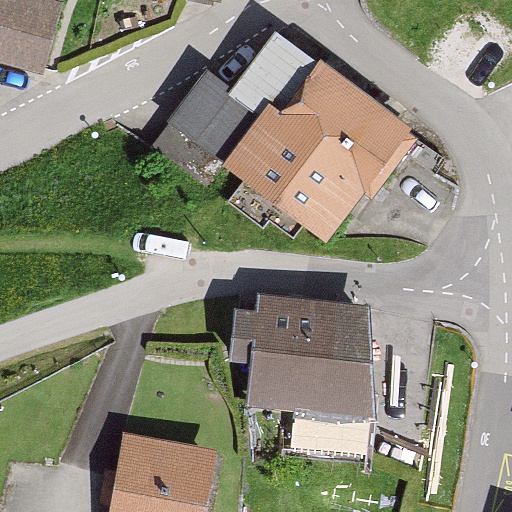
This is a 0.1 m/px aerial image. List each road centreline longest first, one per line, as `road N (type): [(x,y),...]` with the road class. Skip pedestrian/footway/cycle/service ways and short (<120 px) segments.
road 1 (residential): [(0,351),(197,291),(271,280),(511,288)]
road 2 (residential): [(0,151),(256,0)]
road 3 (residential): [(495,160),(449,110),(307,0)]
road 4 (residential): [(480,511),(498,439),(511,296)]
road 5 (residential): [(511,282),(495,160)]
